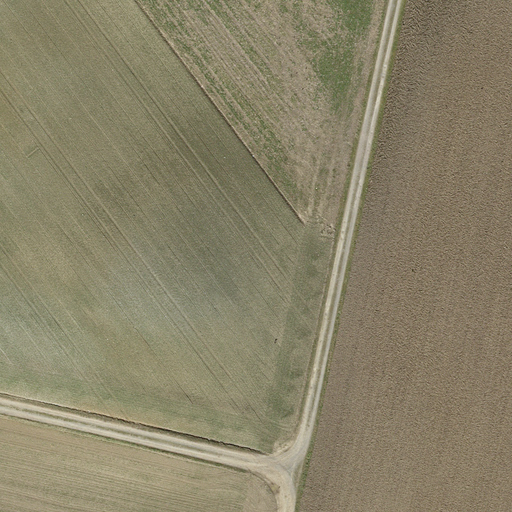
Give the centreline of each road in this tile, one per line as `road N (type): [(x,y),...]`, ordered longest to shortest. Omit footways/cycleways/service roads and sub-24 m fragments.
road 1 (track): [(283,472),(383,0)]
road 2 (track): [(283,472),(0,408)]
